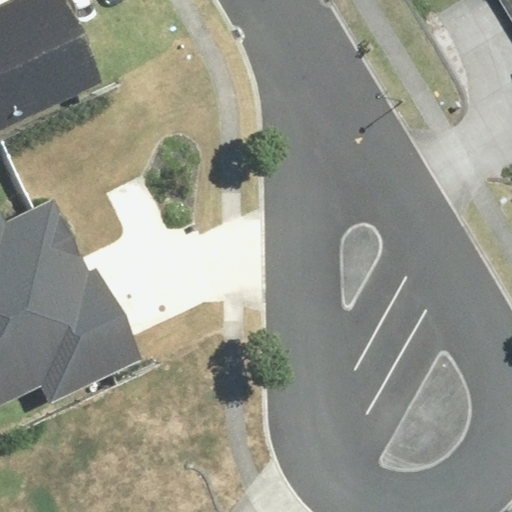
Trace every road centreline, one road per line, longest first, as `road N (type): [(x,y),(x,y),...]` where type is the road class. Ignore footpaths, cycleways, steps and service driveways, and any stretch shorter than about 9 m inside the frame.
road 1 (residential): [(292,30),(498,357),(504,427),(468,479),(382,490),(325,463),(312,335)]
road 2 (residential): [(312,335),(292,30)]
